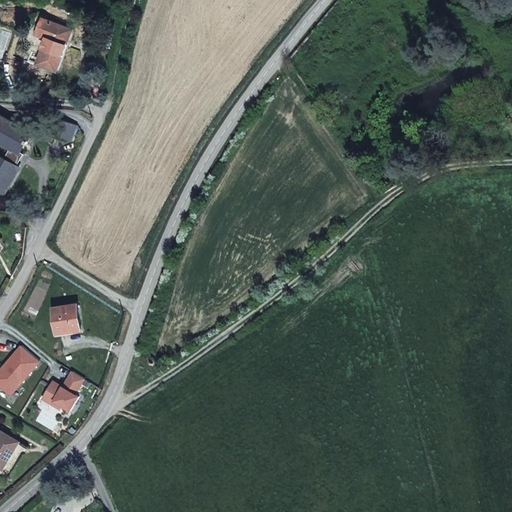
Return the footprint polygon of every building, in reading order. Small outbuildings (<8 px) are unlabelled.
[(57,71),(73,29),(45,18),(38,35),(48,38),(38,64),(57,71)] [(296,51),(288,61),(295,71),(304,62),(296,51)] [(0,155),(0,190),(5,193),(20,167),(16,165),(22,154),(20,153),(31,133),(2,116),(0,119),(0,141),(11,148),(5,159),(0,155)] [(53,134),(73,140),(78,125),(58,118),(53,134)] [(79,304),(55,307),(58,333),(83,329),(79,304)] [(21,345),(0,369),(0,384),(13,396),(42,363),(21,345)] [(54,382),(45,399),(72,413),(89,380),(73,372),(65,387),(54,382)] [(3,430),(0,434),(0,466),(4,469),(20,442),(3,430)]
